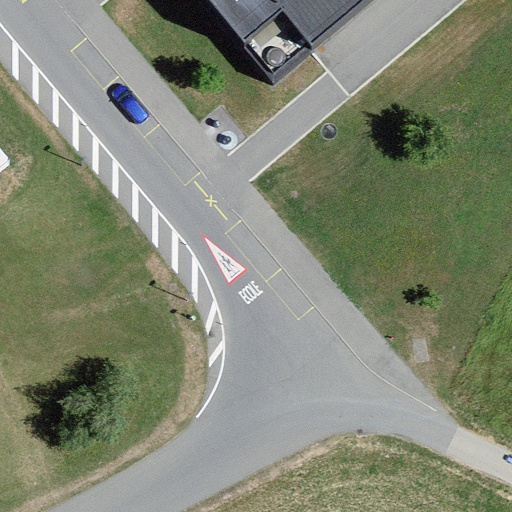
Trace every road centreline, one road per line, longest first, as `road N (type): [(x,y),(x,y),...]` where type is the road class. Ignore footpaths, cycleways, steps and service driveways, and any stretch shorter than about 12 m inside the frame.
road 1 (residential): [(321,391),(98,511)]
road 2 (residential): [(321,391),(436,426),(511,463)]
